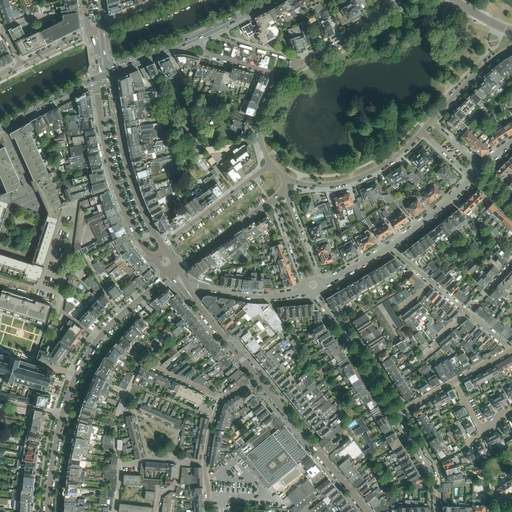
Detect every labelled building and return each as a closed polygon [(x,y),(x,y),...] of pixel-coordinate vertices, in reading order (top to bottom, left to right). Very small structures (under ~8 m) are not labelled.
[(65,1),(60,2),(61,11),(67,10),(78,8),(77,0),(73,0),(66,1),(65,1)] [(118,12),(135,4),(134,0),(131,0),(125,2),(108,6),(109,14),(109,15),(110,15),(111,15),(118,12)] [(292,8),(287,0),(284,2),(281,4),(288,15),(291,14),(293,17),(294,16),(296,15),(292,8)] [(287,0),(292,8),(294,10),(301,6),(300,5),(302,4),(299,0),(287,0)] [(341,11),(348,19),(358,12),(357,11),(359,8),(360,9),(360,8),(354,0),(353,0),(349,0),(346,3),(348,6),(341,11)] [(277,6),(275,8),(280,18),(283,16),(287,22),(290,20),(288,15),(281,4),(277,6)] [(10,6),(0,8),(2,14),(12,10),(12,11),(17,9),(16,6),(15,7),(15,5),(10,6)] [(327,6),(323,9),(321,10),(319,11),(324,20),(325,21),(320,24),(320,25),(316,27),(323,39),(327,36),(327,37),(334,34),(333,34),(335,33),(333,30),(329,23),(331,23),(329,19),(330,19),(327,13),(330,11),(327,6)] [(62,20),(40,31),(47,43),(47,44),(81,27),(80,18),(78,8),(67,10),(61,11),(63,20),(62,20)] [(280,18),(275,8),(274,8),(268,11),(273,21),(277,20),(279,24),(283,22),(280,18)] [(12,10),(2,14),(3,17),(4,19),(19,14),(20,13),(19,11),(18,11),(17,9),(12,11),(12,10)] [(273,21),(268,11),(255,18),(256,19),(255,20),(256,23),(257,22),(258,23),(252,26),(250,23),(241,28),(244,33),(246,32),(248,37),(256,33),(267,28),(269,32),(273,30),(277,28),(275,25),(272,27),(271,24),(274,23),(273,21)] [(15,20),(14,18),(20,16),(19,14),(4,19),(6,24),(15,20)] [(311,41),(304,22),(299,24),(300,26),(287,29),(289,37),(293,36),(294,38),(288,40),(290,45),(292,45),(294,51),(299,49),(305,47),(304,45),(307,44),(306,43),(311,41)] [(47,44),(47,43),(40,31),(27,38),(21,25),(12,29),(12,28),(9,30),(21,55),(23,56),(30,53),(30,51),(33,50),(34,51),(47,45),(46,44),(47,44)] [(281,28),(277,28),(273,30),(269,32),(267,28),(256,33),(258,37),(257,39),(258,41),(260,41),(261,41),(262,43),(263,44),(279,35),(281,28)] [(13,60),(9,53),(8,50),(3,53),(5,56),(9,64),(12,62),(13,60)] [(1,54),(0,54),(0,57),(4,66),(9,64),(5,56),(2,57),(1,54)] [(185,66),(187,55),(183,54),(175,55),(179,65),(182,66),(182,65),(184,66),(185,66)] [(190,69),(193,56),(187,55),(185,66),(184,66),(184,67),(188,68),(190,69)] [(198,64),(200,58),(194,57),(193,56),(190,69),(196,71),(198,64)] [(177,75),(170,57),(158,62),(163,74),(164,74),(167,80),(170,79),(170,78),(170,77),(172,76),(173,78),(177,75)] [(504,60),(500,64),(508,76),(510,75),(509,73),(511,72),(510,71),(504,60)] [(160,77),(154,63),(147,66),(154,83),(158,82),(156,79),(160,77)] [(201,79),(205,66),(198,64),(196,71),(194,78),(197,79),(197,78),(201,79)] [(510,78),(500,64),(496,66),(495,68),(502,76),(504,74),(508,79),(510,78)] [(207,81),(211,68),(205,66),(201,79),(204,80),(204,81),(206,82),(205,84),(206,84),(207,81)] [(151,78),(146,67),(140,69),(145,79),(151,78)] [(212,86),(217,69),(211,68),(207,81),(210,82),(210,83),(212,83),(212,86)] [(231,73),(228,82),(232,83),(231,86),(230,87),(234,88),(234,86),(235,84),(239,70),(232,68),(231,73)] [(502,76),(495,68),(489,73),(501,87),(504,85),(501,82),(504,79),(502,76)] [(218,91),(224,71),(217,69),(212,86),(212,89),(218,91)] [(142,79),(138,70),(119,78),(118,81),(119,83),(142,79)] [(242,86),(246,71),(239,70),(235,84),(242,86)] [(228,82),(231,73),(224,71),(218,91),(225,92),(228,82)] [(251,79),(252,73),(246,71),(242,86),(248,88),(251,79)] [(501,87),(489,73),(483,78),(495,92),(501,87)] [(268,80),(267,79),(267,78),(267,77),(266,77),(258,75),(256,79),(259,80),(258,82),(266,86),(268,80)] [(142,79),(119,83),(119,85),(119,88),(119,89),(131,87),(134,87),(144,86),(142,79)] [(263,92),(266,86),(258,82),(255,81),(254,83),(257,84),(255,88),(263,92)] [(485,81),(480,86),(489,96),(490,97),(492,95),(491,94),(494,91),(485,81)] [(131,87),(119,89),(120,95),(143,92),(145,92),(144,86),(134,87),(131,87)] [(489,96),(480,86),(478,89),(476,89),(475,90),(475,91),(474,92),(484,101),(489,96)] [(261,97),(263,92),(255,88),(253,94),(261,97)] [(143,92),(120,95),(121,102),(144,99),(151,98),(150,91),(145,92),(143,92)] [(92,107),(91,99),(91,96),(90,96),(91,95),(91,94),(90,93),(89,93),(89,92),(88,92),(87,92),(87,93),(86,93),(75,99),(76,105),(72,106),(70,101),(59,107),(62,112),(70,111),(79,109),(92,107)] [(484,101),(474,92),(473,92),(471,93),(471,95),(469,97),(477,105),(478,103),(480,105),(484,101)] [(258,103),(261,97),(253,94),(250,101),(253,102),(254,101),(258,103)] [(475,106),(477,105),(469,97),(467,99),(466,99),(464,101),(465,102),(464,102),(473,112),(477,108),(475,106)] [(145,106),(144,99),(121,102),(123,109),(145,106)] [(253,102),(250,101),(244,99),(242,105),(242,106),(256,110),(258,104),(253,102)] [(473,112),(464,102),(464,103),(462,103),(461,104),(461,105),(459,108),(467,115),(468,113),(470,115),(473,112)] [(254,116),(256,110),(242,106),(242,105),(241,105),(239,112),(254,116)] [(145,106),(123,109),(123,112),(124,115),(141,113),(140,113),(142,112),(146,106),(145,106)] [(63,116),(58,107),(53,110),(58,121),(60,125),(61,127),(64,125),(61,120),(59,118),(63,116)] [(93,113),(92,107),(79,109),(70,111),(70,116),(79,115),(93,113)] [(467,115),(459,108),(456,110),(455,110),(454,111),(454,113),(463,122),(464,122),(467,118),(465,116),(467,115)] [(58,121),(53,110),(46,113),(49,117),(52,123),(52,124),(56,122),(58,126),(60,125),(58,121)] [(52,123),(49,117),(46,113),(41,116),(50,131),(53,130),(51,126),(50,126),(49,124),(52,123)] [(79,115),(70,116),(71,122),(80,120),(94,118),(93,113),(79,115)] [(141,114),(141,113),(124,115),(123,115),(125,121),(138,119),(148,118),(144,113),(141,114)] [(448,122),(447,122),(448,124),(449,125),(450,125),(451,124),(455,128),(458,125),(463,130),(467,126),(463,122),(454,113),(454,114),(453,114),(451,115),(452,116),(451,117),(452,117),(448,121),(448,122)] [(481,118),(480,118),(482,122),(483,122),(489,118),(487,114),(485,115),(481,118)] [(238,140),(237,140),(237,143),(245,143),(245,139),(250,139),(250,133),(248,133),(248,122),(247,122),(249,117),(245,115),(244,119),(238,117),(235,115),(230,125),(241,130),(241,138),(241,139),(240,139),(240,140),(239,140),(238,140)] [(50,131),(41,116),(36,118),(44,134),(50,131)] [(44,134),(36,118),(31,121),(34,128),(35,128),(38,134),(40,138),(42,137),(41,136),(44,134)] [(94,118),(80,120),(71,122),(67,122),(69,130),(95,127),(94,118)] [(139,126),(138,119),(125,121),(126,127),(139,126)] [(509,136),(504,126),(502,123),(500,124),(501,126),(498,127),(504,138),(509,136)] [(139,126),(126,127),(127,134),(141,131),(154,130),(153,124),(149,124),(141,125),(139,126)] [(65,203),(33,131),(29,133),(26,125),(22,127),(25,135),(0,145),(0,175),(7,192),(0,194),(0,199),(58,218),(60,212),(57,206),(65,203)] [(96,134),(95,127),(69,130),(67,131),(68,138),(96,134)] [(504,138),(498,127),(495,130),(496,132),(495,133),(499,142),(504,138)] [(128,140),(152,136),(165,134),(164,128),(141,131),(127,134),(128,140)] [(466,142),(475,132),(472,129),(470,131),(469,130),(466,132),(462,137),(464,140),(465,141),(466,141),(466,142)] [(471,146),(479,139),(477,137),(479,135),(475,132),(466,142),(467,142),(467,143),(468,144),(469,144),(471,146)] [(499,142),(495,133),(494,134),(492,132),(489,134),(490,136),(495,145),(499,142)] [(96,135),(96,134),(68,138),(69,143),(73,142),(74,147),(81,145),(85,145),(97,143),(96,135)] [(154,144),(153,142),(152,136),(128,140),(129,146),(150,143),(151,142),(151,144),(152,144),(154,144)] [(476,151),(485,142),(482,138),(480,140),(479,139),(471,146),(474,149),(474,150),(475,151),(476,151)] [(166,146),(166,145),(166,144),(171,143),(171,139),(166,140),(156,142),(155,145),(152,146),(150,144),(150,143),(129,146),(130,152),(145,150),(166,146)] [(482,156),(490,150),(487,147),(489,145),(485,142),(476,151),(477,152),(478,154),(479,154),(482,156)] [(97,143),(85,145),(81,145),(74,147),(70,147),(71,156),(86,153),(86,154),(99,151),(97,143)] [(252,150),(248,144),(248,145),(247,145),(246,145),(245,145),(244,145),(243,145),(243,146),(242,146),(238,149),(237,148),(236,148),(233,151),(235,155),(234,156),(237,160),(235,161),(234,159),(233,159),(232,159),(231,159),(231,160),(230,160),(230,161),(231,161),(232,163),(231,164),(229,166),(228,167),(229,168),(224,172),(230,180),(231,179),(235,184),(243,178),(238,171),(240,169),(241,168),(240,168),(241,167),(244,171),(251,166),(250,164),(255,160),(249,153),(252,150)] [(145,150),(130,152),(131,158),(131,159),(152,153),(167,149),(166,146),(145,150)] [(417,154),(426,164),(429,160),(430,161),(435,157),(432,154),(431,155),(427,151),(426,152),(423,148),(420,151),(418,151),(417,153),(417,154)] [(71,156),(69,157),(70,164),(100,158),(99,152),(99,151),(86,154),(86,153),(71,156)] [(154,160),(154,159),(152,153),(131,159),(133,165),(154,160)] [(426,164),(417,154),(416,155),(415,155),(414,156),(414,157),(411,160),(420,170),(426,164)] [(154,160),(133,165),(135,171),(147,167),(159,164),(168,161),(167,156),(154,160)] [(102,164),(100,158),(68,165),(65,166),(67,172),(86,168),(102,164)] [(104,170),(102,164),(86,168),(88,174),(104,170)] [(147,167),(135,171),(139,182),(156,177),(156,176),(162,174),(159,164),(147,167)] [(511,170),(505,164),(504,164),(503,164),(502,166),(502,167),(500,169),(507,175),(511,170)] [(443,180),(451,172),(447,169),(447,168),(447,167),(447,166),(446,166),(445,166),(442,169),(441,168),(437,173),(440,176),(440,177),(443,180)] [(397,169),(393,171),(400,182),(400,181),(401,183),(405,181),(408,179),(410,181),(412,180),(415,185),(420,180),(413,172),(407,176),(401,167),(397,169)] [(208,177),(203,181),(207,186),(207,187),(216,198),(224,192),(218,184),(215,180),(217,179),(216,178),(219,175),(214,169),(211,171),(213,175),(209,179),(208,177)] [(500,169),(496,173),(496,175),(502,180),(505,177),(508,180),(510,178),(507,175),(500,169)] [(69,188),(106,179),(104,170),(88,174),(68,180),(63,183),(65,189),(69,188)] [(392,185),(386,189),(389,194),(393,192),(392,190),(395,188),(398,186),(397,184),(400,182),(393,171),(389,174),(390,174),(386,177),(392,185)] [(418,171),(416,174),(421,179),(424,177),(418,171)] [(454,175),(451,172),(443,180),(446,183),(447,182),(450,185),(452,183),(455,180),(454,180),(456,178),(453,176),(454,175)] [(139,182),(141,188),(161,181),(166,179),(164,173),(162,174),(156,176),(156,177),(139,182)] [(81,192),(107,184),(107,182),(106,179),(69,188),(71,195),(81,192)] [(168,187),(170,186),(167,179),(161,181),(141,188),(144,197),(168,187)] [(107,184),(81,192),(83,197),(104,190),(109,189),(109,188),(107,184)] [(389,194),(381,197),(380,195),(381,195),(376,184),(368,187),(373,199),(379,196),(380,199),(382,198),(383,198),(383,199),(386,204),(389,201),(390,203),(393,201),(389,194)] [(431,188),(428,191),(427,191),(435,199),(436,199),(437,198),(437,197),(441,194),(434,186),(433,187),(431,184),(430,186),(431,188)] [(199,185),(198,186),(200,189),(210,203),(216,198),(207,187),(207,186),(204,188),(203,187),(201,188),(199,185)] [(147,205),(166,196),(170,193),(168,187),(144,197),(147,205)] [(210,203),(200,189),(198,187),(192,191),(195,195),(204,207),(210,203)] [(368,187),(360,191),(363,196),(360,197),(361,200),(364,199),(364,200),(364,202),(365,201),(365,202),(370,200),(373,198),(368,187)] [(69,188),(65,189),(67,196),(69,201),(83,197),(81,192),(71,195),(69,188)] [(427,191),(428,191),(426,189),(421,194),(423,196),(430,204),(432,202),(433,202),(434,201),(434,200),(435,199),(427,191)] [(478,190),(474,194),(480,200),(485,195),(479,190),(478,190)] [(96,205),(112,198),(110,191),(106,192),(82,201),(83,205),(86,204),(90,203),(92,207),(96,205)] [(204,207),(195,195),(192,191),(188,194),(190,197),(192,200),(192,199),(200,210),(204,207)] [(344,194),(341,195),(346,208),(347,211),(353,209),(357,221),(363,219),(362,217),(361,212),(358,203),(353,204),(351,197),(350,197),(349,194),(345,195),(344,194)] [(414,194),(411,197),(414,200),(411,203),(419,213),(419,212),(420,213),(422,211),(422,210),(424,208),(418,200),(419,199),(415,194),(414,195),(414,194)] [(480,200),(474,194),(471,196),(470,196),(469,198),(469,199),(476,205),(480,200)] [(338,197),(335,198),(336,201),(335,201),(337,208),(336,208),(337,211),(338,216),(343,215),(341,209),(346,208),(341,195),(338,196),(338,197)] [(150,211),(165,203),(168,201),(166,196),(147,205),(150,211)] [(168,208),(175,204),(175,205),(180,202),(178,197),(173,200),(171,201),(165,204),(165,203),(150,211),(152,216),(153,217),(163,212),(168,209),(168,208)] [(190,197),(188,198),(190,201),(188,202),(197,213),(200,210),(192,199),(192,200),(190,197)] [(93,215),(115,206),(112,198),(96,205),(98,210),(93,212),(93,215)] [(397,199),(397,198),(396,199),(400,204),(399,204),(401,207),(404,205),(398,198),(397,199)] [(301,204),(301,206),(302,206),(306,214),(315,211),(315,210),(318,209),(322,207),(323,207),(325,207),(324,203),(317,206),(315,202),(313,203),(312,200),(311,199),(305,201),(305,202),(304,202),(303,202),(302,202),(301,203),(301,204)] [(476,205),(469,199),(464,204),(473,211),(477,206),(476,205)] [(0,205),(7,208),(9,203),(0,200),(0,205)] [(183,201),(181,203),(184,206),(192,217),(197,213),(188,202),(188,203),(185,200),(183,201)] [(489,216),(497,206),(492,202),(484,212),(489,216)] [(419,213),(411,203),(408,205),(407,203),(404,205),(413,217),(415,215),(416,215),(417,215),(419,214),(419,213)] [(473,211),(464,204),(464,203),(462,206),(461,206),(459,207),(459,208),(468,216),(473,211)] [(179,211),(175,204),(168,208),(168,209),(163,212),(153,217),(154,220),(156,223),(165,219),(166,218),(179,211)] [(91,226),(118,214),(116,208),(115,206),(93,215),(94,215),(87,219),(91,226)] [(497,206),(489,216),(494,220),(494,219),(496,217),(502,211),(497,206)] [(325,207),(323,207),(325,214),(324,214),(327,221),(330,219),(332,218),(330,212),(329,210),(327,211),(325,207)] [(468,222),(458,209),(452,214),(462,226),(468,222)] [(396,215),(403,225),(406,223),(406,221),(408,220),(401,210),(398,212),(399,213),(396,215)] [(184,223),(187,220),(190,218),(185,211),(183,213),(180,213),(179,212),(175,214),(177,215),(176,216),(175,214),(173,216),(174,217),(171,219),(173,221),(171,223),(176,229),(180,225),(181,226),(181,225),(183,223),(184,223)] [(500,222),(507,215),(502,211),(496,217),(494,219),(499,224),(500,222)] [(94,234),(121,221),(119,216),(118,214),(91,226),(94,234)] [(395,214),(389,218),(396,228),(398,227),(400,227),(403,225),(396,215),(395,214)] [(462,226),(452,214),(447,218),(457,229),(457,230),(462,226)] [(58,218),(48,215),(46,220),(57,223),(58,218)] [(264,218),(260,220),(265,227),(268,225),(269,227),(273,225),(272,222),(271,222),(272,221),(271,219),(270,219),(267,215),(266,216),(265,215),(264,217),(263,218),(264,218)] [(505,226),(511,219),(507,215),(500,222),(505,226)] [(386,237),(379,225),(376,228),(374,225),(373,223),(372,224),(367,217),(364,219),(366,223),(370,229),(372,228),(379,240),(382,238),(382,239),(386,237)] [(457,229),(447,218),(442,222),(452,233),(457,229)] [(168,225),(165,219),(156,223),(157,224),(160,230),(168,225)] [(57,223),(46,220),(44,225),(55,229),(57,223)] [(267,229),(265,227),(260,220),(260,221),(259,220),(258,220),(257,221),(257,222),(257,223),(254,225),(262,235),(268,231),(269,232),(271,230),(269,227),(267,229)] [(382,224),(379,225),(386,237),(390,234),(389,233),(391,232),(385,222),(383,220),(381,221),(382,224)] [(98,240),(124,227),(121,221),(94,234),(98,240)] [(311,231),(312,235),(322,231),(321,227),(322,227),(324,226),(325,225),(325,224),(324,222),(320,223),(320,224),(310,229),(309,229),(310,231),(311,231)] [(452,233),(442,222),(438,225),(447,237),(452,233)] [(473,222),(470,225),(475,233),(481,229),(473,222)] [(176,229),(171,223),(168,225),(160,230),(160,231),(163,236),(163,235),(164,236),(166,237),(176,229)] [(262,235),(254,225),(254,224),(253,225),(252,224),(251,225),(251,226),(248,228),(255,238),(258,241),(260,240),(260,239),(259,238),(262,235)] [(55,229),(44,225),(43,230),(53,234),(55,229)] [(447,237),(438,225),(433,229),(442,241),(447,237)] [(255,238),(248,228),(246,226),(240,230),(240,231),(249,242),(255,238)] [(83,248),(80,249),(83,255),(86,253),(88,252),(106,243),(106,244),(126,233),(125,231),(124,227),(98,240),(89,245),(86,246),(83,248)] [(442,241),(433,229),(428,233),(437,244),(442,241)] [(53,234),(43,230),(41,235),(52,239),(53,234)] [(328,238),(325,230),(322,231),(312,235),(313,236),(312,236),(312,237),(312,238),(313,239),(314,238),(315,241),(324,238),(325,240),(328,238)] [(365,234),(362,236),(369,247),(369,246),(370,246),(371,246),(371,245),(374,243),(369,234),(367,230),(364,232),(365,234)] [(249,242),(240,231),(234,235),(244,248),(247,246),(250,244),(249,242)] [(106,244),(105,244),(109,251),(111,250),(115,248),(116,248),(130,239),(126,233),(106,244)] [(436,245),(427,234),(422,238),(431,249),(436,245)] [(52,239),(41,235),(39,241),(50,244),(52,239)] [(244,248),(234,235),(222,244),(230,255),(230,254),(237,264),(246,257),(248,260),(252,258),(244,248)] [(369,247),(362,236),(359,238),(358,236),(355,237),(358,241),(357,241),(362,250),(365,248),(366,249),(368,248),(368,247),(369,247)] [(431,249),(422,238),(417,241),(426,253),(431,249)] [(115,248),(111,250),(116,259),(120,256),(133,245),(130,239),(116,248),(115,248)] [(353,239),(344,244),(345,245),(351,256),(352,257),(354,256),(354,255),(357,253),(352,244),(355,243),(353,239)] [(50,244),(39,241),(38,245),(38,246),(48,249),(50,244)] [(426,253),(417,241),(412,245),(421,257),(426,253)] [(479,249),(475,243),(470,246),(475,252),(479,249)] [(230,255),(222,244),(216,248),(224,259),(225,258),(230,255)] [(281,245),(280,244),(271,247),(273,251),(270,252),(270,253),(269,253),(270,255),(274,254),(283,251),(282,247),(282,246),(282,245),(281,245)] [(319,254),(319,255),(320,255),(331,251),(328,244),(317,248),(317,251),(318,251),(317,252),(317,254),(319,254)] [(497,244),(493,248),(508,260),(511,256),(505,250),(503,252),(499,248),(500,247),(497,244)] [(109,274),(137,250),(133,245),(120,256),(116,259),(109,264),(110,266),(107,268),(105,269),(109,274)] [(351,256),(345,245),(341,247),(341,246),(337,248),(338,251),(340,250),(345,260),(348,258),(349,259),(351,258),(350,257),(351,256)] [(421,257),(412,245),(407,249),(416,260),(421,257)] [(48,249),(38,246),(36,251),(47,254),(48,249)] [(224,259),(216,248),(209,253),(209,254),(217,264),(217,265),(219,267),(220,267),(227,262),(225,258),(224,259)] [(338,251),(337,248),(337,249),(337,248),(334,250),(331,251),(320,255),(322,260),(321,261),(322,263),(323,263),(323,264),(333,260),(330,254),(334,253),(335,255),(339,253),(338,251)] [(508,260),(493,248),(492,249),(496,252),(494,254),(499,258),(497,259),(503,265),(508,260)] [(407,249),(401,253),(413,263),(416,260),(407,249)] [(131,265),(142,257),(137,250),(109,274),(114,280),(125,270),(131,265)] [(47,254),(36,251),(34,256),(45,259),(47,254)] [(283,251),(274,254),(275,258),(273,259),(272,259),(272,260),(272,261),(276,260),(285,257),(284,254),(285,253),(284,251),(283,251)] [(217,264),(209,254),(206,256),(203,258),(212,270),(216,267),(215,266),(217,265),(217,264)] [(503,265),(497,259),(496,258),(494,261),(491,258),(493,256),(491,254),(487,259),(499,270),(503,265)] [(9,268),(12,258),(7,256),(4,267),(9,268)] [(45,259),(34,256),(33,261),(44,265),(45,259)] [(129,275),(146,261),(142,257),(131,265),(125,270),(129,275)] [(285,258),(285,257),(276,260),(278,264),(273,266),(274,269),(288,264),(287,261),(287,260),(287,258),(285,258)] [(14,270),(18,259),(12,258),(9,268),(14,270)] [(212,270),(203,258),(196,263),(204,274),(206,273),(205,273),(206,272),(208,274),(212,270)] [(401,269),(405,266),(396,259),(395,258),(390,261),(396,271),(397,272),(400,271),(400,272),(402,270),(401,269)] [(499,270),(487,259),(486,258),(484,260),(491,266),(489,269),(495,274),(499,270)] [(19,272),(23,261),(18,259),(14,270),(19,272)] [(24,273),(28,263),(23,261),(19,272),(24,273)] [(44,265),(33,261),(33,262),(32,264),(28,263),(24,273),(26,274),(25,277),(37,280),(38,281),(38,278),(40,278),(44,267),(43,266),(44,265)] [(140,275),(150,266),(146,261),(136,270),(140,275)] [(396,271),(390,261),(384,264),(392,276),(394,275),(394,274),(397,272),(396,271)] [(471,274),(478,267),(472,261),(465,268),(471,274)] [(93,265),(98,273),(103,269),(98,262),(93,265)] [(204,274),(196,263),(188,270),(188,273),(191,276),(197,279),(196,279),(197,279),(206,282),(211,284),(214,285),(215,280),(207,275),(206,273),(204,274)] [(289,267),(288,264),(274,269),(275,271),(279,270),(281,273),(281,274),(290,270),(291,269),(290,267),(289,267)] [(392,276),(384,264),(379,267),(387,281),(390,279),(389,279),(392,277),(392,276)] [(454,264),(449,268),(453,272),(458,268),(454,264)] [(151,277),(152,276),(154,275),(154,272),(150,266),(140,275),(122,290),(121,291),(123,293),(126,296),(128,296),(146,281),(151,277)] [(387,281),(379,267),(373,271),(381,284),(384,282),(387,281)] [(449,274),(452,272),(448,267),(444,270),(442,272),(444,273),(436,279),(435,280),(439,283),(449,274)] [(495,274),(489,269),(487,271),(483,268),(482,270),(492,279),(495,274)] [(444,273),(442,272),(444,270),(443,269),(441,270),(440,269),(434,273),(430,276),(433,278),(435,276),(436,278),(436,279),(444,273)] [(291,274),(290,270),(281,274),(281,273),(280,274),(281,277),(282,276),(283,280),(292,277),(293,276),(292,274),(291,274)] [(481,274),(479,276),(481,278),(481,277),(488,283),(492,279),(482,270),(480,272),(481,274)] [(381,284),(373,271),(368,274),(375,288),(382,284),(381,284)] [(410,287),(418,277),(410,271),(407,276),(409,278),(405,282),(410,287)] [(226,287),(228,274),(222,273),(219,286),(226,287)] [(233,288),(235,278),(235,275),(228,274),(226,287),(233,288)] [(375,288),(368,274),(362,278),(369,289),(370,290),(373,288),(373,289),(375,288)] [(455,279),(449,274),(439,283),(445,288),(455,279)] [(235,278),(233,288),(240,289),(242,276),(239,276),(239,275),(236,275),(235,278)] [(511,280),(506,275),(501,281),(501,282),(508,289),(509,288),(511,284),(511,280)] [(108,298),(103,290),(102,290),(89,276),(83,282),(88,287),(89,286),(94,291),(91,293),(106,308),(108,306),(108,305),(107,303),(108,302),(109,302),(110,301),(110,300),(108,298)] [(479,276),(476,280),(484,288),(488,283),(481,277),(481,278),(479,276)] [(294,280),(292,277),(283,280),(282,281),(283,283),(284,283),(286,287),(295,284),(295,283),(295,282),(295,281),(294,280)] [(418,290),(424,283),(418,277),(410,287),(411,287),(410,288),(412,290),(411,291),(413,293),(417,289),(418,290)] [(369,289),(362,278),(355,282),(361,294),(365,292),(365,291),(369,289)] [(263,279),(262,291),(270,291),(274,290),(272,284),(270,279),(263,279)] [(455,284),(448,291),(453,295),(459,289),(460,288),(457,286),(461,282),(460,280),(455,284)] [(361,294),(355,282),(349,285),(356,298),(358,297),(358,296),(361,294)] [(508,289),(501,282),(497,287),(507,296),(509,294),(505,291),(507,288),(508,289)] [(122,290),(115,283),(107,290),(113,300),(123,293),(121,291),(122,290)] [(356,298),(349,285),(343,289),(350,301),(353,299),(354,299),(356,298)] [(466,289),(467,289),(470,287),(468,285),(465,289),(463,288),(461,290),(459,289),(453,295),(458,299),(466,289)] [(0,346),(34,358),(45,322),(49,308),(50,305),(51,305),(51,302),(48,301),(41,299),(38,298),(29,295),(17,292),(15,291),(7,289),(3,287),(2,290),(0,296),(0,295),(0,346)] [(497,287),(493,291),(501,299),(504,296),(505,297),(505,298),(511,304),(511,302),(511,300),(510,298),(507,296),(497,287)] [(154,300),(150,303),(151,304),(151,303),(156,310),(162,306),(174,295),(173,294),(169,289),(169,290),(167,290),(167,289),(154,300)] [(350,301),(343,289),(337,292),(344,304),(345,305),(351,301),(350,301)] [(402,291),(401,292),(405,299),(410,295),(405,289),(403,290),(402,291)] [(427,301),(429,299),(435,292),(432,289),(430,289),(421,300),(420,301),(423,306),(427,301)] [(471,294),(470,294),(467,290),(467,289),(466,289),(458,299),(463,303),(471,294)] [(106,308),(91,293),(89,291),(86,294),(91,298),(88,301),(89,302),(89,301),(101,313),(105,308),(106,308)] [(475,294),(472,291),(470,294),(471,294),(463,303),(467,306),(473,300),(471,298),(475,294)] [(499,304),(503,300),(493,291),(489,295),(499,304)] [(344,304),(337,292),(332,295),(339,307),(340,309),(343,307),(342,305),(344,304)] [(405,299),(401,292),(397,294),(402,302),(405,299)] [(433,302),(439,296),(435,292),(429,299),(427,301),(423,306),(424,306),(429,303),(431,305),(433,302)] [(75,301),(67,294),(67,297),(73,303),(75,301)] [(172,310),(182,301),(176,294),(174,295),(162,306),(164,309),(168,305),(172,310)] [(402,302),(397,294),(395,295),(393,296),(398,304),(402,302)] [(207,295),(204,296),(203,296),(202,300),(207,306),(216,299),(217,298),(218,300),(221,297),(220,297),(207,295)] [(339,307),(332,295),(326,299),(331,307),(334,310),(339,307)] [(398,304),(393,296),(388,299),(390,302),(392,305),(394,308),(398,304)] [(433,310),(443,299),(439,296),(433,302),(436,304),(432,309),(433,310)] [(479,306),(474,312),(478,315),(486,306),(490,302),(492,299),(488,296),(485,300),(486,302),(481,307),(479,306)] [(223,306),(230,299),(221,297),(218,300),(223,306)] [(216,299),(207,306),(213,314),(222,306),(216,299)] [(217,318),(231,306),(238,301),(230,299),(223,306),(222,306),(213,314),(217,318)] [(441,309),(447,302),(443,299),(433,310),(431,313),(435,317),(437,315),(434,313),(439,307),(441,309)] [(65,311),(65,312),(68,314),(70,311),(71,310),(71,309),(73,307),(73,306),(72,305),(66,300),(66,305),(65,306),(65,308),(65,311)] [(89,301),(89,302),(84,306),(86,308),(96,318),(101,313),(89,301)] [(173,322),(189,309),(182,301),(172,310),(176,314),(169,320),(172,323),(173,322)] [(235,311),(245,302),(244,302),(242,301),(238,301),(231,306),(235,311)] [(419,302),(415,305),(424,316),(425,316),(426,318),(430,323),(432,321),(425,312),(426,311),(419,302)] [(227,328),(246,313),(251,309),(252,303),(248,303),(242,307),(243,309),(236,314),(234,311),(220,323),(225,329),(227,328)] [(238,336),(258,320),(259,320),(254,314),(255,304),(252,303),(251,309),(246,313),(227,328),(236,339),(238,337),(238,336)] [(285,327),(269,303),(255,304),(254,314),(259,320),(258,320),(272,337),(280,331),(280,330),(284,328),(285,327)] [(439,320),(452,306),(448,303),(442,310),(443,311),(440,316),(438,314),(437,315),(435,317),(437,320),(438,319),(439,320)] [(415,305),(412,308),(422,321),(426,318),(425,316),(424,316),(415,305)] [(220,323),(234,311),(235,311),(231,306),(217,318),(220,323)] [(290,320),(288,306),(277,307),(278,311),(278,314),(280,317),(283,316),(283,319),(285,319),(285,322),(290,321),(289,320),(290,320)] [(450,316),(455,309),(452,306),(439,320),(440,322),(444,318),(445,318),(448,315),(450,316)] [(490,309),(486,306),(478,315),(481,318),(487,312),(490,309)] [(493,328),(507,311),(503,307),(501,310),(502,310),(497,316),(497,317),(495,319),(494,318),(489,324),(493,328)] [(96,318),(86,308),(83,311),(82,310),(80,312),(81,313),(91,323),(96,318)] [(412,308),(408,311),(419,324),(419,323),(421,325),(424,323),(422,321),(412,308)] [(493,312),(485,321),(489,324),(494,318),(492,316),(498,310),(496,308),(493,312)] [(184,321),(193,314),(191,312),(189,309),(173,322),(178,327),(180,325),(180,324),(184,321)] [(454,319),(460,313),(455,309),(450,316),(451,318),(448,320),(446,321),(445,320),(441,323),(442,323),(444,327),(454,319)] [(493,312),(490,309),(487,312),(481,318),(485,321),(493,312)] [(318,310),(314,310),(315,318),(314,318),(315,323),(322,322),(322,319),(321,319),(320,313),(318,313),(318,310)] [(408,311),(405,313),(410,320),(416,328),(419,325),(419,324),(408,311)] [(496,331),(502,324),(500,322),(506,315),(508,316),(510,314),(507,311),(493,328),(496,331)] [(80,312),(74,318),(78,321),(88,328),(91,323),(83,315),(81,313),(80,312)] [(364,337),(375,329),(366,314),(365,314),(365,313),(352,322),(363,338),(364,337)] [(416,328),(410,320),(405,313),(401,316),(406,323),(407,322),(410,326),(410,327),(415,334),(414,335),(420,344),(418,346),(421,351),(429,345),(416,328)] [(185,329),(197,319),(193,314),(184,321),(180,324),(180,325),(178,327),(172,332),(176,336),(185,329)] [(151,326),(141,317),(139,319),(138,319),(137,319),(136,321),(135,322),(143,333),(151,326)] [(197,319),(187,327),(191,332),(201,324),(200,322),(197,319)] [(66,326),(81,336),(83,333),(84,333),(85,332),(84,331),(85,330),(70,320),(68,323),(66,326)] [(272,337),(258,320),(238,336),(238,337),(253,354),(261,347),(272,337)] [(465,329),(471,322),(467,320),(460,326),(462,327),(465,329)] [(500,334),(509,323),(507,321),(503,325),(502,324),(496,331),(500,334)] [(143,333),(135,322),(129,328),(127,330),(137,338),(139,335),(140,336),(142,334),(143,333)] [(468,333),(474,325),(471,322),(465,329),(462,333),(465,335),(468,332),(468,333)] [(504,337),(511,328),(509,327),(511,325),(509,323),(500,334),(504,337)] [(187,344),(205,329),(201,324),(191,332),(186,336),(186,337),(182,340),(184,343),(185,342),(187,344)] [(327,330),(323,324),(313,330),(314,332),(311,333),(314,338),(327,330)] [(63,326),(60,329),(61,331),(60,331),(76,342),(78,340),(79,340),(81,337),(80,337),(81,336),(66,326),(65,325),(63,326)] [(472,336),(478,328),(474,325),(468,333),(468,332),(465,335),(465,336),(462,339),(464,340),(464,341),(470,334),(472,336)] [(284,328),(280,330),(280,331),(284,336),(289,333),(285,327),(284,328)] [(462,333),(465,329),(462,327),(459,331),(456,329),(453,332),(458,338),(458,337),(459,336),(462,333)] [(387,345),(387,344),(378,329),(377,329),(377,328),(375,329),(364,337),(370,348),(372,348),(375,353),(387,345)] [(198,343),(209,334),(208,332),(207,331),(205,329),(187,344),(184,347),(188,352),(189,350),(198,343)] [(137,338),(127,330),(126,332),(122,336),(131,345),(132,344),(133,344),(138,339),(137,338)] [(320,342),(331,336),(327,330),(314,338),(313,339),(315,341),(316,340),(318,343),(320,342)] [(476,341),(483,333),(480,330),(474,336),(476,337),(472,341),(475,343),(476,341)] [(60,331),(56,337),(60,340),(72,348),(76,342),(60,331)] [(268,373),(289,356),(288,355),(298,348),(289,333),(284,336),(280,331),(272,337),(261,347),(253,354),(268,373)] [(457,339),(458,338),(453,332),(449,334),(461,348),(463,346),(467,343),(464,341),(464,340),(460,343),(457,339)] [(482,342),(487,336),(483,333),(476,341),(475,343),(477,345),(480,341),(482,342)] [(190,358),(214,339),(209,334),(198,343),(200,346),(191,353),(190,352),(189,350),(188,352),(186,353),(190,358)] [(461,348),(449,334),(446,337),(451,344),(453,342),(459,349),(461,348)] [(324,348),(335,341),(331,335),(331,336),(320,342),(323,347),(324,348)] [(133,346),(131,345),(122,336),(116,343),(125,351),(129,347),(131,349),(133,346)] [(480,350),(490,339),(487,336),(482,342),(483,343),(477,349),(479,351),(480,350)] [(451,344),(446,337),(442,340),(453,354),(455,352),(449,345),(451,344)] [(405,338),(403,339),(401,341),(392,346),(394,350),(395,350),(398,348),(399,350),(408,344),(405,338)] [(206,353),(218,344),(214,339),(190,358),(194,363),(206,353)] [(490,339),(480,350),(482,351),(484,349),(485,350),(494,342),(490,339)] [(72,348),(60,340),(53,350),(41,346),(40,349),(37,359),(55,365),(58,365),(67,352),(69,354),(72,348)] [(442,340),(439,343),(442,348),(444,351),(445,352),(447,350),(451,355),(453,354),(442,340)] [(328,354),(339,346),(335,341),(324,348),(323,347),(323,348),(322,349),(319,350),(317,352),(318,354),(321,352),(324,350),(328,354)] [(492,351),(498,345),(494,342),(485,350),(486,351),(487,350),(489,352),(492,351)] [(125,351),(116,343),(115,345),(114,346),(109,351),(121,361),(122,361),(123,360),(124,359),(123,358),(125,356),(123,353),(124,352),(125,351)] [(467,343),(463,346),(467,353),(471,351),(475,355),(470,358),(474,365),(483,359),(481,357),(481,358),(479,356),(477,353),(473,350),(472,348),(470,347),(467,343)] [(210,358),(222,349),(218,344),(206,353),(210,358)] [(149,345),(139,356),(143,358),(145,356),(152,347),(149,345)] [(485,358),(501,349),(501,348),(498,345),(492,351),(489,352),(483,356),(485,358)] [(169,358),(178,351),(174,346),(166,353),(169,358)] [(332,360),(343,351),(339,346),(328,354),(332,360)] [(171,365),(186,353),(188,352),(184,347),(183,347),(178,351),(169,358),(162,364),(159,366),(164,368),(165,367),(167,369),(171,365)] [(132,355),(131,356),(136,359),(137,357),(139,356),(142,352),(138,348),(132,355)] [(214,363),(226,354),(222,349),(210,358),(210,359),(207,361),(210,365),(213,363),(214,363)] [(121,361),(109,351),(109,352),(104,357),(117,366),(118,367),(120,364),(119,363),(121,361)] [(332,360),(330,361),(334,366),(336,365),(338,363),(347,356),(343,351),(332,360)] [(389,356),(386,351),(377,356),(379,358),(378,358),(380,362),(381,361),(389,356)] [(456,353),(439,364),(434,366),(441,378),(443,382),(450,379),(455,376),(466,369),(465,369),(470,366),(465,358),(466,357),(464,352),(458,356),(456,353)] [(0,377),(0,378),(1,378),(3,379),(7,380),(6,382),(10,383),(13,384),(13,382),(14,382),(19,383),(19,384),(20,383),(24,385),(25,385),(26,385),(25,386),(29,387),(29,386),(30,386),(30,387),(31,386),(35,388),(36,389),(36,388),(41,390),(44,391),(46,391),(46,392),(46,391),(47,392),(47,391),(46,391),(48,389),(49,388),(48,388),(48,386),(49,386),(49,385),(48,385),(49,384),(52,385),(53,385),(53,384),(54,380),(55,379),(52,378),(53,377),(52,376),(52,375),(51,375),(52,372),(53,372),(53,371),(53,370),(52,370),(52,371),(49,370),(49,369),(48,369),(48,368),(47,369),(47,368),(47,367),(44,366),(43,368),(43,367),(42,366),(42,367),(37,366),(37,365),(36,365),(36,364),(33,363),(32,364),(32,363),(31,363),(31,364),(26,362),(26,361),(25,362),(21,361),(21,360),(21,359),(20,359),(21,358),(15,356),(12,355),(11,356),(11,357),(8,356),(7,355),(7,356),(5,355),(4,354),(4,355),(1,354),(2,354),(1,353),(1,354),(0,355),(0,354),(0,377)] [(174,372),(187,362),(187,361),(190,358),(186,353),(171,365),(167,369),(171,371),(172,370),(174,372)] [(223,369),(232,362),(226,354),(214,363),(203,372),(205,374),(206,373),(211,379),(218,373),(223,369)] [(385,368),(398,360),(396,357),(395,358),(393,355),(382,362),(382,363),(381,364),(382,366),(384,366),(385,368)] [(272,377),(293,360),(289,356),(268,373),(272,377)] [(339,369),(350,362),(347,356),(338,363),(340,365),(338,367),(339,369)] [(117,366),(104,357),(103,359),(101,363),(114,371),(115,368),(116,368),(117,366)] [(297,365),(293,360),(272,377),(276,382),(287,373),(297,365)] [(388,374),(399,367),(400,366),(398,363),(399,362),(398,360),(385,368),(386,370),(386,371),(387,373),(388,373),(388,374)] [(507,369),(509,367),(505,360),(501,363),(505,370),(506,372),(508,371),(507,369)] [(190,366),(187,362),(174,372),(179,375),(190,366)] [(228,375),(237,368),(232,362),(223,369),(218,373),(220,376),(225,372),(228,375)] [(339,369),(337,370),(339,373),(340,371),(342,374),(353,367),(350,362),(339,369)] [(114,371),(101,363),(100,364),(99,365),(99,367),(98,368),(112,376),(115,371),(114,371)] [(505,370),(501,363),(496,366),(500,372),(505,370)] [(421,375),(424,373),(430,370),(426,364),(418,369),(421,375)] [(142,377),(146,369),(141,366),(136,377),(141,380),(142,376),(142,377)] [(495,367),(495,366),(489,369),(493,376),(494,379),(500,376),(498,373),(495,367)] [(192,367),(183,374),(183,375),(183,376),(185,377),(186,377),(186,378),(188,376),(190,378),(192,376),(191,374),(195,371),(192,367)] [(345,380),(357,372),(353,367),(342,374),(341,374),(345,380)] [(403,372),(402,372),(399,367),(388,374),(392,379),(403,372)] [(112,376),(98,368),(98,369),(97,369),(95,371),(96,371),(96,372),(95,374),(106,380),(106,379),(109,381),(112,376)] [(147,379),(150,371),(146,369),(142,377),(144,377),(141,383),(140,382),(138,386),(142,388),(145,382),(147,379)] [(232,384),(243,375),(239,370),(238,369),(227,377),(232,384)] [(408,371),(407,369),(404,371),(402,372),(403,372),(392,379),(395,384),(406,378),(404,374),(408,371)] [(493,376),(489,369),(484,372),(488,379),(493,376)] [(151,381),(155,373),(150,371),(147,379),(145,382),(150,384),(151,381)] [(349,384),(360,378),(357,372),(345,380),(348,385),(349,384)] [(488,379),(484,372),(479,375),(483,382),(488,379)] [(156,383),(160,375),(155,373),(151,381),(156,383)] [(279,386),(292,376),(290,374),(289,375),(287,373),(276,382),(279,386)] [(287,395),(309,377),(305,373),(295,380),(283,391),(287,395)] [(91,380),(90,382),(91,383),(106,389),(108,385),(109,383),(105,381),(106,380),(95,374),(92,379),(91,380)] [(435,374),(431,376),(437,386),(440,384),(435,374)] [(160,385),(164,377),(160,375),(156,383),(155,385),(159,387),(160,385)] [(199,375),(192,381),(202,385),(207,381),(199,375)] [(247,382),(248,380),(243,375),(232,384),(227,388),(229,390),(235,386),(235,387),(244,384),(247,382)] [(483,382),(479,375),(474,377),(478,384),(483,382)] [(283,391),(295,380),(292,376),(279,386),(283,391)] [(437,386),(431,376),(427,378),(433,388),(437,386)] [(165,387),(169,379),(164,377),(160,385),(165,387)] [(313,382),(309,377),(287,395),(290,399),(302,390),(302,391),(313,382)] [(478,384),(474,377),(469,380),(473,387),(474,387),(475,388),(476,387),(477,387),(477,386),(477,385),(478,384)] [(352,390),(363,383),(360,378),(349,384),(352,390)] [(398,390),(411,381),(410,379),(407,381),(406,378),(395,384),(395,385),(396,388),(397,387),(398,390)] [(169,389),(173,381),(169,379),(165,387),(167,388),(163,397),(166,399),(167,397),(169,392),(170,392),(171,390),(169,389)] [(415,379),(414,380),(411,381),(398,390),(400,392),(399,392),(401,395),(401,394),(402,395),(411,390),(410,389),(412,388),(410,385),(416,382),(417,381),(415,379)] [(473,387),(469,380),(464,383),(466,386),(465,386),(466,389),(467,389),(468,389),(467,390),(473,387)] [(121,381),(118,386),(126,390),(128,385),(121,381)] [(175,394),(180,384),(173,381),(169,389),(171,390),(170,392),(175,394)] [(426,381),(425,381),(423,382),(425,385),(418,389),(420,392),(421,391),(423,394),(431,389),(426,381)] [(307,393),(309,391),(316,386),(313,382),(302,391),(302,390),(290,399),(294,404),(307,393)] [(504,382),(500,385),(502,390),(504,393),(505,395),(508,394),(509,396),(509,397),(511,396),(511,397),(511,396),(511,387),(511,385),(507,387),(504,382)] [(104,396),(106,389),(91,383),(88,390),(104,396)] [(356,394),(367,388),(363,383),(352,390),(355,395),(356,394)] [(180,397),(185,386),(180,384),(175,394),(180,397)] [(185,399),(190,389),(185,386),(180,397),(185,399)] [(313,396),(320,390),(316,386),(309,391),(307,393),(294,404),(298,408),(313,396)] [(370,393),(367,388),(356,394),(358,397),(354,399),(356,402),(360,399),(370,393)] [(190,401),(195,391),(190,389),(185,399),(190,401)] [(453,389),(447,392),(451,399),(456,396),(456,395),(456,394),(455,392),(454,392),(453,389)] [(34,405),(34,406),(46,408),(47,404),(49,404),(50,398),(51,395),(46,394),(45,394),(43,394),(44,391),(41,390),(40,393),(37,392),(34,405)] [(104,396),(88,390),(86,396),(101,402),(104,396)] [(252,396),(254,395),(250,390),(243,393),(239,394),(244,402),(252,396)] [(301,413),(324,395),(320,390),(298,408),(301,413)] [(417,395),(417,394),(415,392),(413,393),(411,390),(402,395),(402,396),(401,396),(403,399),(404,398),(404,399),(405,399),(406,401),(410,399),(417,395)] [(195,404),(200,393),(195,391),(190,401),(195,404)] [(451,399),(447,392),(442,394),(446,401),(451,399)] [(200,406),(205,395),(200,393),(195,404),(200,406)] [(373,399),(370,393),(360,399),(363,405),(373,399)] [(489,395),(492,399),(491,400),(488,401),(490,404),(491,407),(494,405),(495,408),(497,407),(497,409),(501,406),(496,397),(494,393),(489,395)] [(507,398),(505,395),(504,393),(502,394),(496,397),(501,406),(505,404),(505,403),(506,402),(504,400),(507,398)] [(243,401),(238,394),(234,397),(239,404),(242,408),(244,407),(242,403),(243,401)] [(325,394),(324,395),(301,413),(305,418),(328,400),(329,399),(325,394)] [(446,401),(442,394),(437,397),(441,404),(446,401)] [(240,409),(238,411),(238,412),(239,411),(243,417),(247,414),(261,402),(255,395),(252,397),(252,396),(244,402),(245,402),(247,404),(246,405),(241,409),(240,410),(240,409)] [(105,404),(101,402),(86,396),(83,403),(97,407),(98,408),(99,408),(100,405),(104,406),(105,404)] [(239,404),(234,397),(230,400),(236,409),(238,411),(240,409),(237,405),(239,404)] [(441,404),(437,397),(432,400),(436,407),(435,407),(441,404)] [(143,401),(139,399),(135,407),(139,409),(138,411),(143,414),(147,406),(142,403),(143,401)] [(373,399),(363,405),(365,408),(368,407),(369,409),(372,407),(373,408),(377,405),(377,404),(373,399)] [(236,409),(230,400),(225,402),(230,410),(231,410),(232,411),(233,411),(232,409),(233,408),(236,413),(238,412),(238,411),(236,409)] [(328,400),(305,418),(306,418),(309,423),(332,405),(328,400)] [(230,410),(225,402),(222,408),(229,412),(229,411),(230,412),(232,411),(231,410),(230,410)] [(247,414),(243,417),(245,419),(249,416),(251,419),(255,416),(266,407),(261,402),(247,414)] [(0,403),(0,409),(7,412),(9,405),(0,403)] [(95,414),(97,407),(83,403),(81,409),(95,414)] [(153,405),(152,405),(148,404),(147,406),(143,414),(148,416),(153,405)] [(153,418),(157,410),(153,408),(154,405),(152,404),(152,405),(153,405),(148,416),(153,418)] [(493,410),(491,407),(490,404),(487,406),(487,405),(481,408),(482,409),(485,414),(483,414),(486,419),(491,416),(490,415),(492,414),(490,411),(493,410)] [(313,428),(325,418),(325,419),(328,417),(337,410),(333,405),(332,405),(309,423),(313,428)] [(369,410),(366,412),(367,414),(368,413),(370,417),(373,415),(381,411),(377,405),(373,408),(372,407),(369,409),(369,410)] [(460,409),(458,406),(453,409),(454,412),(457,418),(457,417),(462,415),(463,416),(467,414),(464,408),(463,409),(462,407),(462,408),(460,409)] [(255,416),(251,419),(253,421),(256,425),(259,422),(270,413),(266,407),(255,416)] [(424,412),(421,407),(412,412),(412,413),(412,414),(413,415),(414,415),(415,417),(424,412)] [(163,412),(164,409),(162,408),(161,411),(162,412),(158,420),(163,422),(167,414),(163,412)] [(222,408),(220,414),(234,418),(235,415),(230,414),(230,412),(229,411),(229,412),(222,408)] [(93,419),(95,414),(81,409),(79,415),(93,419)] [(47,413),(46,412),(44,412),(44,411),(44,412),(35,410),(34,414),(32,413),(31,418),(45,421),(47,413)] [(162,412),(161,411),(157,410),(153,418),(158,420),(162,412)] [(338,417),(342,414),(343,413),(341,410),(330,420),(328,417),(325,419),(325,418),(313,428),(318,433),(337,417),(338,417)] [(256,425),(251,429),(255,434),(262,429),(268,424),(277,416),(273,411),(270,413),(259,422),(256,425)] [(376,420),(384,416),(381,411),(373,415),(376,420)] [(418,423),(428,417),(426,415),(427,414),(425,411),(424,412),(415,417),(415,418),(415,419),(416,420),(417,420),(418,423)] [(173,427),(177,418),(173,417),(174,413),(172,413),(171,416),(172,416),(168,425),(173,427)] [(172,416),(171,416),(167,414),(163,422),(168,425),(172,416)] [(333,429),(341,423),(341,422),(341,423),(346,419),(342,414),(338,417),(337,417),(318,433),(322,438),(334,429),(333,429)] [(94,419),(93,419),(79,415),(77,422),(91,425),(92,422),(93,422),(94,419)] [(276,429),(283,423),(277,416),(268,424),(271,427),(272,426),(273,426),(276,429)] [(379,426),(387,421),(384,416),(376,420),(379,426)] [(43,427),(45,421),(31,418),(29,417),(27,424),(31,425),(32,425),(43,427)] [(377,451),(373,444),(374,444),(367,432),(369,430),(361,417),(356,420),(360,426),(354,431),(357,436),(361,433),(370,447),(364,451),(368,457),(377,451)] [(422,428),(432,422),(430,418),(429,419),(428,417),(418,423),(420,425),(419,426),(420,428),(421,428),(422,428)] [(178,429),(182,421),(177,418),(173,427),(178,429)] [(136,425),(135,420),(126,422),(127,427),(124,428),(124,430),(128,429),(127,428),(136,425)] [(463,420),(459,422),(464,431),(466,429),(468,432),(467,432),(468,432),(469,432),(470,433),(475,430),(473,425),(471,426),(469,421),(464,423),(463,420)] [(207,428),(208,424),(200,422),(200,423),(192,421),(191,423),(194,424),(196,425),(196,426),(199,427),(199,428),(207,429),(207,428)] [(379,426),(377,427),(380,433),(383,431),(391,427),(387,421),(379,426)] [(464,431),(459,422),(458,421),(454,423),(457,427),(452,430),(453,430),(455,435),(454,435),(456,440),(462,437),(461,436),(463,435),(462,435),(461,432),(464,431)] [(93,426),(91,425),(77,422),(76,427),(76,429),(91,433),(93,433),(96,434),(97,431),(93,430),(93,431),(92,431),(93,426)] [(424,433),(435,427),(432,422),(422,428),(423,431),(422,431),(424,433)] [(344,427),(341,423),(333,429),(334,429),(322,438),(318,441),(322,446),(330,439),(341,431),(347,439),(344,441),(341,437),(334,444),(333,443),(325,449),(328,453),(336,446),(340,443),(342,445),(341,447),(335,450),(329,455),(332,458),(337,453),(352,441),(353,440),(354,440),(351,436),(350,436),(344,427)] [(500,427),(498,428),(499,431),(501,430),(502,430),(505,435),(511,432),(511,430),(511,427),(510,425),(508,426),(506,424),(507,423),(506,423),(505,424),(504,423),(499,426),(500,427)] [(236,450),(251,469),(256,475),(260,472),(297,441),(288,430),(284,425),(285,425),(284,424),(277,430),(276,429),(273,426),(272,426),(271,427),(268,424),(262,429),(255,434),(239,447),(236,450)] [(29,427),(28,431),(30,431),(41,434),(43,427),(32,425),(31,425),(30,428),(29,427)] [(391,427),(383,431),(385,434),(380,437),(382,439),(394,432),(393,429),(392,427),(392,428),(391,427)] [(427,438),(438,431),(435,427),(424,433),(426,435),(425,436),(426,437),(427,437),(427,438)] [(90,440),(91,433),(76,429),(74,436),(90,440)] [(40,442),(41,434),(30,431),(27,431),(26,438),(40,442)] [(139,436),(137,431),(129,433),(130,437),(126,438),(127,440),(130,439),(130,438),(139,436)] [(432,440),(429,441),(432,447),(442,441),(443,441),(443,440),(438,431),(429,436),(432,440)] [(385,445),(397,437),(394,432),(382,439),(385,444),(385,445)] [(494,432),(490,434),(495,444),(501,441),(501,440),(503,439),(500,433),(497,435),(496,432),(495,433),(494,432)] [(495,444),(490,434),(486,436),(487,437),(485,438),(487,441),(484,442),(487,447),(490,446),(495,444)] [(88,446),(90,440),(74,436),(72,444),(88,447),(88,446)] [(113,446),(113,439),(107,437),(105,436),(103,443),(113,446)] [(236,441),(240,446),(245,443),(240,437),(236,441)] [(401,444),(400,442),(397,437),(385,445),(385,444),(381,446),(384,451),(391,447),(392,449),(401,444)] [(24,439),(23,446),(24,447),(38,449),(40,443),(25,440),(24,439)] [(325,449),(333,443),(330,439),(322,446),(325,449)] [(221,445),(222,442),(213,440),(212,445),(229,449),(230,446),(221,445)] [(338,465),(359,448),(353,440),(352,441),(337,453),(340,457),(335,461),(338,465)] [(142,447),(140,441),(132,444),(133,448),(129,448),(130,450),(133,450),(133,449),(142,447)] [(283,477),(309,455),(308,454),(297,441),(260,472),(262,475),(258,478),(267,489),(271,486),(278,480),(283,476),(283,477)] [(442,441),(432,447),(435,453),(446,446),(443,441),(442,441)] [(477,449),(474,451),(479,459),(483,457),(481,454),(486,452),(485,452),(482,447),(484,446),(481,442),(476,445),(477,446),(475,446),(475,447),(477,449)] [(114,451),(113,446),(103,443),(102,449),(114,451)] [(93,447),(88,446),(88,447),(72,444),(71,451),(87,454),(87,453),(88,449),(93,450),(93,447)] [(392,458),(405,450),(401,444),(392,449),(389,451),(391,454),(386,457),(388,459),(391,457),(392,458)] [(37,456),(38,449),(24,447),(22,446),(20,453),(24,454),(37,456)] [(435,453),(439,458),(447,454),(450,452),(446,446),(435,453)] [(341,469),(362,453),(361,453),(362,452),(359,448),(338,465),(341,469)] [(479,459),(474,451),(472,452),(470,449),(469,450),(468,449),(463,452),(465,456),(466,455),(469,460),(469,461),(474,458),(475,461),(479,459)] [(194,453),(194,456),(190,455),(191,452),(188,452),(189,450),(186,450),(185,457),(193,459),(193,458),(201,460),(202,454),(194,453)] [(395,463),(408,455),(405,450),(392,458),(389,460),(390,462),(394,460),(395,463)] [(90,454),(87,453),(87,454),(71,451),(69,458),(85,460),(86,456),(90,457),(90,454)] [(363,458),(362,457),(364,455),(362,453),(341,469),(345,473),(358,462),(363,458)] [(36,462),(37,456),(24,454),(22,460),(23,461),(23,460),(36,462)] [(283,476),(278,480),(284,487),(304,471),(315,462),(309,455),(283,477),(283,476)] [(400,467),(411,461),(408,455),(395,463),(397,466),(397,467),(394,468),(395,470),(400,467)] [(216,465),(226,457),(226,456),(225,456),(223,458),(210,456),(210,465),(216,465)] [(443,466),(444,469),(457,465),(456,462),(457,460),(456,458),(455,457),(450,459),(449,459),(448,459),(448,460),(447,460),(442,462),(441,464),(442,465),(443,466)] [(348,478),(368,461),(369,460),(367,458),(365,459),(359,464),(358,462),(345,473),(348,478)] [(69,459),(68,467),(82,469),(85,469),(86,461),(69,459)] [(36,463),(36,462),(23,460),(23,461),(23,462),(21,462),(21,464),(22,464),(22,465),(21,465),(21,469),(35,470),(36,463)] [(360,474),(359,473),(367,467),(368,468),(372,465),(372,464),(371,464),(370,464),(368,461),(348,478),(352,482),(360,474)] [(395,470),(397,472),(398,475),(403,472),(414,465),(411,461),(400,467),(395,470)] [(284,487),(283,489),(288,495),(288,496),(321,469),(315,462),(304,471),(284,487)] [(355,486),(375,470),(374,468),(376,467),(373,463),(372,464),(372,465),(368,468),(360,474),(352,482),(355,486)] [(406,477),(417,470),(414,465),(403,472),(404,475),(397,479),(399,481),(403,479),(406,477)] [(459,465),(457,465),(444,469),(446,474),(446,475),(460,471),(459,465)] [(82,471),(82,469),(68,467),(67,471),(67,474),(87,476),(88,471),(82,471)] [(181,474),(181,482),(186,482),(186,483),(191,484),(191,483),(191,476),(202,475),(202,469),(202,467),(201,467),(192,467),(192,473),(194,473),(194,474),(191,474),(188,474),(181,474)] [(18,472),(17,475),(20,475),(20,476),(35,477),(35,470),(21,469),(20,472),(18,472)] [(291,501),(324,473),(321,469),(288,496),(288,495),(287,496),(291,501)] [(375,470),(355,486),(358,489),(377,474),(375,471),(375,470)] [(406,483),(420,475),(417,470),(406,477),(403,479),(406,483)] [(462,478),(460,471),(446,475),(448,481),(462,478)] [(141,473),(141,475),(140,485),(146,485),(146,490),(155,492),(156,485),(160,485),(161,480),(148,479),(143,479),(143,475),(143,473),(141,473)] [(305,497),(328,478),(324,473),(291,501),(295,505),(295,506),(305,498),(305,497)] [(380,478),(377,474),(358,489),(361,493),(369,487),(380,478)] [(202,483),(202,475),(191,476),(191,483),(194,483),(194,484),(195,484),(202,483)] [(35,477),(20,476),(20,481),(13,480),(12,485),(19,485),(19,486),(34,487),(34,484),(35,477)] [(423,480),(420,476),(414,480),(416,484),(423,480)] [(80,483),(80,480),(67,478),(66,487),(80,488),(80,483)] [(318,495),(332,483),(328,478),(305,497),(305,498),(309,502),(316,496),(318,495)] [(501,484),(503,484),(497,488),(502,496),(508,492),(508,493),(511,490),(511,489),(511,490),(511,489),(511,478),(507,482),(507,480),(506,479),(504,478),(501,481),(500,483),(501,484)] [(369,487),(361,493),(364,497),(373,489),(373,490),(377,487),(380,485),(377,482),(369,488),(369,487)] [(324,499),(337,488),(332,483),(318,495),(316,496),(319,499),(322,497),(324,499)] [(188,485),(188,491),(190,491),(192,492),(203,494),(202,487),(195,488),(191,488),(191,486),(188,486),(188,485)] [(33,494),(34,487),(19,486),(19,489),(18,489),(16,489),(16,490),(9,489),(9,492),(17,492),(33,494)] [(388,489),(386,486),(385,486),(384,487),(378,493),(368,501),(371,505),(378,499),(376,497),(382,493),(382,494),(388,489)] [(65,495),(77,496),(77,495),(81,496),(82,488),(80,488),(66,487),(65,495)] [(373,489),(364,497),(368,501),(378,493),(380,490),(377,487),(373,490),(373,489)] [(326,506),(341,493),(337,488),(324,499),(312,508),(314,511),(318,511),(324,507),(326,506)] [(114,498),(114,494),(115,491),(109,490),(107,490),(106,494),(105,498),(113,498),(114,498)] [(386,500),(385,499),(374,508),(376,511),(383,511),(392,504),(395,503),(395,504),(396,504),(396,503),(397,503),(397,491),(392,495),(393,496),(387,501),(390,504),(388,506),(384,502),(386,500)] [(33,494),(17,492),(17,500),(33,501),(33,498),(34,497),(34,495),(33,494)] [(175,496),(176,494),(175,494),(176,493),(171,492),(171,493),(170,493),(165,497),(165,498),(164,498),(161,511),(172,511),(175,499),(175,496)] [(328,508),(322,511),(328,511),(332,509),(345,498),(341,493),(326,506),(328,508)] [(476,494),(472,494),(471,511),(484,511),(484,505),(484,502),(483,502),(480,501),(480,499),(476,498),(476,494)] [(374,508),(385,499),(387,497),(385,495),(379,500),(378,499),(371,505),(374,508)] [(309,502),(305,498),(295,506),(295,505),(291,509),(290,511),(297,511),(303,507),(309,502)] [(333,511),(338,511),(349,503),(345,498),(332,509),(333,511)] [(458,511),(459,503),(459,499),(456,499),(456,503),(452,503),(451,511),(458,511)] [(33,502),(33,501),(17,500),(15,500),(15,505),(15,509),(18,510),(18,511),(32,511),(32,506),(33,505),(33,503),(33,502)] [(412,511),(413,500),(405,500),(405,504),(404,511),(412,511)] [(420,500),(413,500),(412,511),(420,511),(420,503),(420,500)] [(64,503),(64,505),(64,509),(81,510),(84,510),(84,506),(85,503),(84,503),(79,502),(79,503),(78,503),(78,502),(75,502),(65,502),(64,503)] [(349,511),(353,508),(349,503),(338,511),(349,511)] [(397,508),(395,504),(395,503),(392,504),(383,511),(391,511),(397,509),(397,508)] [(451,511),(452,503),(443,503),(442,511),(451,511)]
